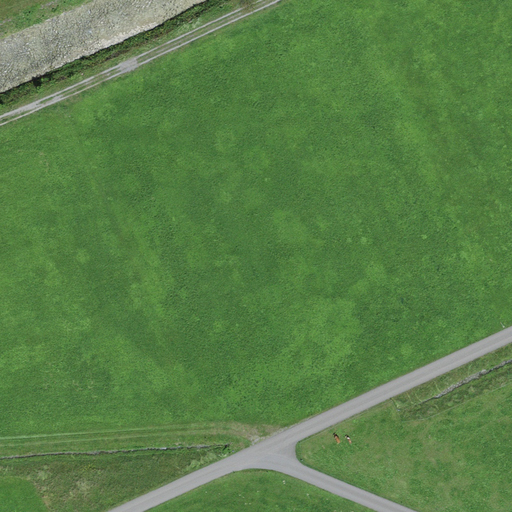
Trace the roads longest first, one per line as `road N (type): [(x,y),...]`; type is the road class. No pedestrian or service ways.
road 1 (track): [(117,511),(511,333)]
road 2 (track): [(0,123),(274,0)]
road 3 (track): [(0,441),(225,430),(255,448)]
road 4 (track): [(404,511),(255,448)]
